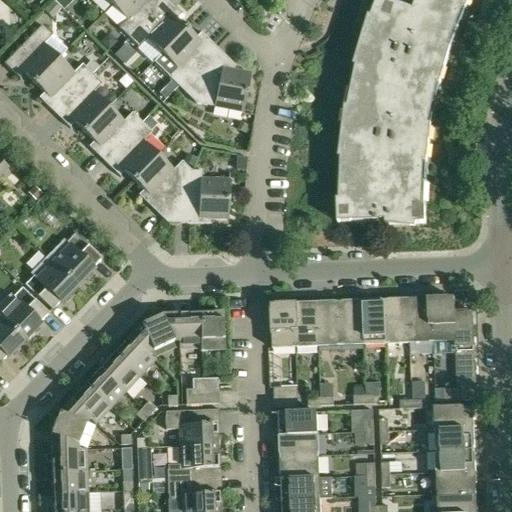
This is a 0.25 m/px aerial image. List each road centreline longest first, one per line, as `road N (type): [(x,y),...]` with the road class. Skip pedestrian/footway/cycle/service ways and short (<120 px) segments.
road 1 (residential): [(255,274),(504,265)]
road 2 (residential): [(257,511),(255,274)]
road 3 (residential): [(158,276),(0,114)]
road 4 (residential): [(255,274),(256,183),(276,67)]
road 5 (residential): [(10,415),(139,285),(158,276)]
road 6 (tertiary): [(511,429),(504,265)]
road 7 (tertiary): [(504,265),(503,163),(511,114)]
